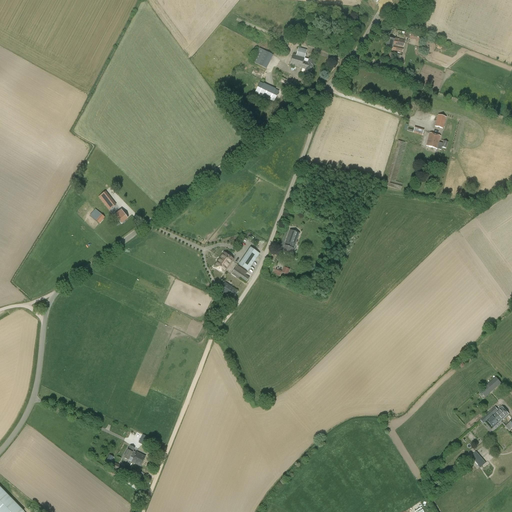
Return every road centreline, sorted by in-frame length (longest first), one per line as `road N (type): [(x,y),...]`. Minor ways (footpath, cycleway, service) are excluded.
road 1 (unclassified): [(0,458),(35,403),(54,292),(324,89),(385,4)]
road 2 (track): [(143,511),(209,338),(260,266),(309,137),(298,109)]
